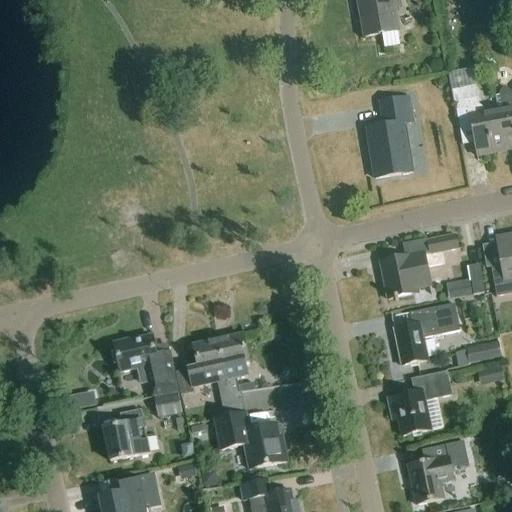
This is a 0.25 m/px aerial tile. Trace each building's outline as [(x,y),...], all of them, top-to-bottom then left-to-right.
[(358,0),(365,38),(398,33),(394,8),(400,7),(399,0),(358,0)] [(452,94),(454,104),(455,108),(460,134),(471,132),(476,158),(505,153),(498,113),(479,116),(479,114),(482,109),(478,107),(474,88),(460,91),(460,92),(452,94)] [(511,93),(511,94),(504,88),(499,94),(500,97),(496,98),(498,113),(505,153),(511,151),(511,93)] [(414,124),(410,99),(379,104),(383,128),(367,130),(375,181),(412,175),(404,126),(414,124)] [(388,302),(413,297),(412,291),(430,286),(426,269),(444,266),(441,254),(458,251),(455,237),(426,244),(429,256),(424,257),(423,257),(409,260),(409,259),(380,265),(388,302)] [(511,238),(496,242),(501,268),(490,270),(496,300),(511,296),(511,238)] [(446,286),(450,302),(485,295),(479,267),(468,269),(471,281),(446,286)] [(455,307),(435,311),(411,316),(413,327),(395,331),(403,368),(429,363),(428,360),(437,358),(433,338),(460,332),(455,307)] [(221,398),(223,409),(244,405),(241,394),(240,394),(238,388),(237,380),(248,378),(245,365),(249,364),(243,337),(219,342),(225,369),(230,396),(221,398)] [(122,374),(137,371),(141,385),(148,384),(151,399),(178,393),(168,350),(156,353),(153,340),(137,344),(136,340),(115,345),(122,374)] [(188,372),(192,389),(218,384),(221,398),(230,396),(225,369),(219,342),(194,347),(198,369),(188,372)] [(466,350),(469,366),(502,359),(498,343),(466,350)] [(501,369),(477,374),(480,387),(503,382),(501,369)] [(426,405),(453,399),(448,375),(411,382),(414,397),(395,401),(403,439),(432,433),(426,405)] [(253,385),(238,388),(240,394),(241,394),(255,391),(253,385)] [(178,394),(155,399),(159,419),(182,415),(178,394)] [(79,397),(63,400),(65,414),(81,411),(79,397)] [(223,409),(212,412),(221,452),(245,447),(250,471),(286,464),(283,449),(282,448),(277,426),(249,432),(244,405),(223,409)] [(109,463),(149,455),(140,411),(119,415),(121,426),(102,430),(109,463)] [(447,448),(424,453),(426,465),(409,469),(417,507),(444,502),(441,487),(454,484),(452,476),(456,475),(455,470),(468,467),(464,445),(455,446),(447,448)] [(194,466),(178,470),(181,483),(197,479),(194,466)] [(101,498),(103,511),(147,511),(160,510),(153,476),(139,479),(119,483),(121,494),(101,498)] [(210,476),(203,477),(205,490),(217,488),(216,481),(210,476)] [(298,511),(297,503),(292,504),(290,493),(270,497),(267,483),(240,488),(243,504),(249,503),(250,511),(298,511)]
